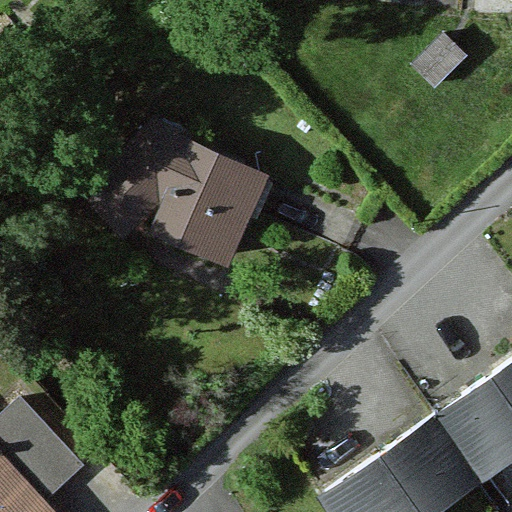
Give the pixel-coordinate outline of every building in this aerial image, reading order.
[(459,57),(437,36),(405,67),(427,89),(459,57)] [(266,180),(147,123),(70,198),(115,243),(159,200),(144,232),(223,270),(266,180)] [(511,454),(511,356),(473,384),(437,409),(484,474),(511,454)] [(0,412),(0,511),(50,511),(39,500),(74,468),(12,402),(0,412)] [(318,511),(429,511),(484,474),(437,409),(367,458),(309,498),(318,511)]
